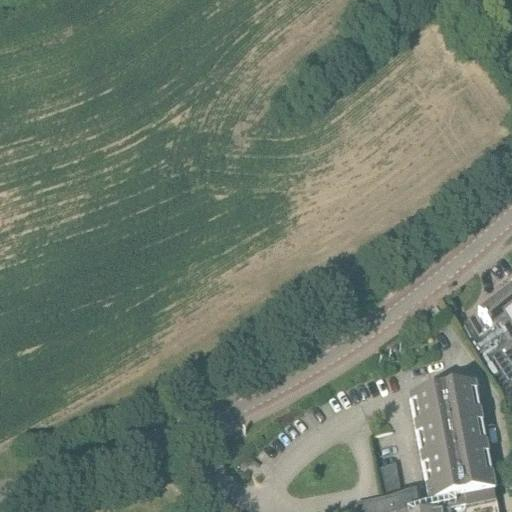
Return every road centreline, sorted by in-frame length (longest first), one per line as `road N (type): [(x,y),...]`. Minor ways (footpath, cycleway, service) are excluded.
road 1 (tertiary): [(0,495),(136,451),(261,396),(374,327),(511,214)]
road 2 (unknown): [(355,429),(414,392),(454,380),(476,385),(486,400),(508,511)]
